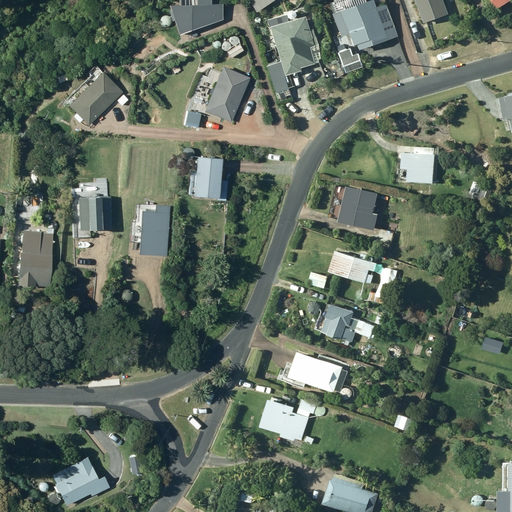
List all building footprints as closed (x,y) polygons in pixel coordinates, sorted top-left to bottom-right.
[(388,40),(374,0),(341,12),(354,46),(357,45),(360,51),(388,40)] [(414,0),(424,24),(448,14),(442,0),(414,0)] [(490,0),(497,9),(511,0),(490,0)] [(167,12),(179,41),(222,22),(221,9),(209,10),(209,1),(193,2),(194,10),(167,12)] [(271,28),(285,76),(302,72),(301,68),(315,64),(311,48),(314,47),(305,18),(271,28)] [(239,45),(225,53),(229,59),(242,51),(239,45)] [(343,45),(336,47),(340,58),(345,73),(346,76),(364,70),(359,57),(355,58),(352,50),(346,53),(343,45)] [(345,73),(340,58),(326,63),(331,78),(345,73)] [(230,123),(249,78),(221,67),(203,112),(230,123)] [(88,126),(121,93),(101,72),(76,97),(71,93),(64,101),(68,105),(67,106),(88,126)] [(272,76),(278,93),(288,88),(282,72),(272,76)] [(511,95),(499,98),(504,121),(509,120),(511,137),(511,95)] [(201,115),(185,114),(184,130),(200,132),(201,115)] [(29,134),(18,134),(18,145),(29,145),(29,134)] [(436,183),(438,149),(415,147),(414,154),(402,153),(401,169),(408,170),(407,183),(433,185),(433,183),(436,183)] [(474,154),(471,164),(481,166),(483,156),(474,154)] [(193,158),(190,198),(216,199),(219,160),(193,158)] [(344,203),(340,222),(343,223),(342,224),(369,230),(369,228),(373,229),(376,218),(373,217),(378,194),(351,188),(348,204),(344,203)] [(110,230),(108,198),(70,199),(72,239),(88,238),(88,231),(110,230)] [(140,214),(137,262),(166,260),(170,209),(155,208),(155,215),(140,214)] [(375,243),(396,248),(400,234),(379,228),(375,243)] [(17,253),(15,286),(33,288),(33,286),(48,287),(52,230),(46,230),(46,233),(21,231),(20,254),(17,253)] [(356,259),(334,252),(328,272),(369,285),(371,278),(367,277),(369,271),(374,272),(376,264),(365,261),(366,256),(358,254),(356,259)] [(308,284),(324,289),(327,276),(311,272),(308,284)] [(330,305),(321,332),(327,334),(326,337),(340,341),(341,339),(352,343),(355,333),(370,338),(375,325),(352,317),(353,313),(330,305)] [(288,379),(333,393),(334,391),(340,393),(347,370),(297,353),(288,379)] [(268,401),(259,428),(281,434),(280,437),(294,441),(295,438),(302,441),(310,413),(314,414),(317,403),(302,398),(297,414),(292,412),(294,408),(268,401)] [(414,416),(400,411),(396,423),(409,428),(414,416)] [(85,458),(50,477),(65,507),(89,494),(90,497),(107,488),(102,478),(97,481),(85,458)] [(511,511),(511,463),(509,464),(503,465),(503,493),(497,493),(497,511),(511,511)] [(322,505),(343,511),(371,511),(377,494),(363,490),(364,487),(334,478),(333,482),(329,480),(322,505)] [(236,501),(249,503),(250,495),(237,493),(236,501)]
